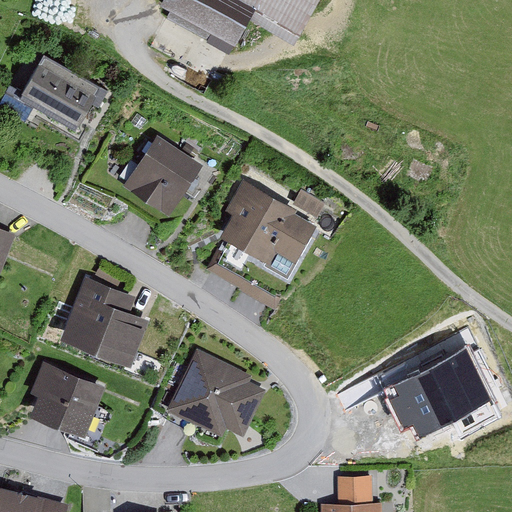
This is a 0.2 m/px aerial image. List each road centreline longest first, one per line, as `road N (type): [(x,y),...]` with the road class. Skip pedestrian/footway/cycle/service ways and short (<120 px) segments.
road 1 (residential): [(0,450),(139,479),(206,480),(292,462),(317,428),(316,403),(272,353),(159,277),(0,187)]
road 2 (track): [(511,326),(311,161),(162,80),(135,54),(130,23)]
